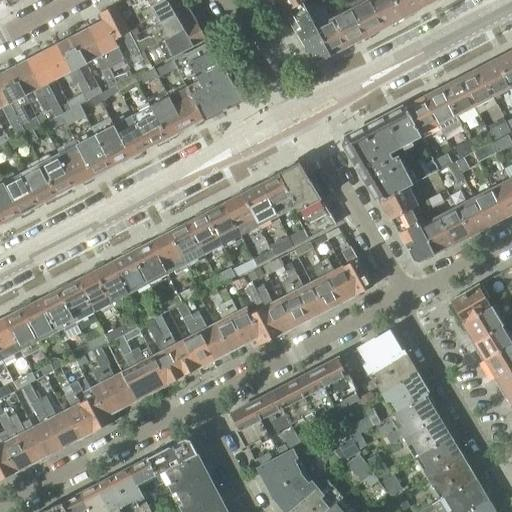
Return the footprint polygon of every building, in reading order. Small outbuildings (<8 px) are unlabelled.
[(125,0),(115,5),(123,21),(163,0),(125,0)] [(188,8),(182,0),(163,0),(123,21),(129,33),(131,38),(138,34),(134,27),(142,23),(141,21),(154,15),(158,24),(188,8)] [(275,0),(284,13),(302,3),(306,0),(275,0)] [(345,0),(350,8),(365,37),(384,28),(369,0),(345,0)] [(392,0),(369,0),(384,28),(402,18),(392,0)] [(392,0),(402,18),(421,8),(416,0),(392,0)] [(416,0),(421,8),(436,0),(416,0)] [(302,3),(284,13),(312,60),(318,62),(330,56),(314,27),(307,12),(302,3)] [(114,40),(122,36),(128,48),(127,48),(132,59),(131,59),(131,58),(125,62),(129,70),(132,77),(133,76),(147,69),(139,53),(135,45),(131,38),(129,33),(123,21),(115,5),(99,14),(102,21),(103,21),(114,40)] [(135,45),(139,53),(197,24),(188,8),(158,24),(149,28),(153,36),(135,45)] [(350,8),(332,17),(347,47),(365,37),(350,8)] [(332,17),(314,27),(330,56),(347,47),(332,17)] [(88,29),(108,68),(115,65),(108,52),(118,47),(114,40),(103,21),(102,21),(88,29)] [(147,69),(152,66),(170,57),(206,39),(197,24),(139,53),(147,69)] [(72,37),(86,64),(94,59),(101,72),(109,89),(115,86),(117,85),(114,78),(108,68),(88,29),(72,37)] [(77,84),(83,95),(86,101),(89,100),(97,96),(102,93),(100,90),(91,94),(85,81),(84,81),(78,68),(86,64),(72,37),(57,45),(77,84)] [(176,69),(186,87),(223,68),(208,42),(184,54),(184,55),(172,61),(176,69)] [(41,53),(55,80),(64,75),(70,88),(77,84),(57,45),(41,53)] [(511,51),(496,60),(510,89),(511,87),(511,51)] [(55,117),(60,115),(63,114),(54,97),(47,84),(55,80),(41,53),(26,61),(55,117)] [(152,66),(157,75),(158,78),(176,69),(172,61),(170,57),(152,66)] [(477,69),(492,98),(510,89),(496,60),(477,69)] [(40,125),(42,124),(55,117),(26,61),(11,69),(25,96),(32,92),(43,114),(36,117),(40,125)] [(133,76),(137,84),(137,85),(157,75),(152,66),(147,69),(133,76)] [(186,87),(204,121),(243,101),(223,68),(186,87)] [(0,74),(0,86),(24,133),(40,125),(36,117),(28,121),(21,107),(29,103),(25,96),(11,69),(0,74)] [(458,79),(473,108),(492,98),(477,69),(458,79)] [(114,78),(117,85),(132,77),(129,70),(114,78)] [(133,76),(132,77),(117,85),(115,86),(119,93),(137,84),(133,76)] [(458,79),(441,88),(455,117),(473,108),(458,79)] [(0,108),(2,108),(16,137),(23,134),(24,133),(0,86),(0,108)] [(119,93),(115,86),(109,89),(102,93),(97,96),(101,102),(119,93)] [(168,97),(184,129),(191,125),(195,126),(204,121),(186,87),(168,97)] [(455,117),(441,88),(423,97),(438,126),(455,117)] [(72,109),(79,105),(86,101),(83,95),(68,103),(71,110),(72,109)] [(89,100),(93,106),(101,102),(97,96),(89,100)] [(149,106),(167,140),(176,136),(177,132),(184,129),(168,97),(149,106)] [(405,107),(420,135),(438,126),(423,97),(405,107)] [(85,117),(79,105),(72,109),(78,120),(85,117)] [(131,116),(147,148),(154,144),(158,145),(167,140),(149,106),(131,116)] [(405,155),(406,155),(401,145),(420,135),(405,107),(385,117),(398,143),(399,146),(400,145),(405,155)] [(60,115),(55,117),(42,124),(46,132),(64,122),(60,115)] [(112,125),(130,160),(140,155),(141,151),(147,148),(131,116),(112,125)] [(385,117),(365,127),(380,153),(398,143),(385,117)] [(94,135),(110,167),(117,163),(121,164),(130,160),(112,125),(109,118),(90,128),(94,135)] [(485,132),(491,143),(507,135),(508,134),(510,133),(505,123),(503,120),(485,128),(486,131),(485,132)] [(42,124),(40,125),(24,133),(23,134),(26,140),(27,142),(31,139),(46,132),(42,124)] [(344,145),(356,165),(380,153),(365,127),(346,138),(344,145)] [(0,145),(4,143),(9,141),(5,134),(0,136),(0,145)] [(75,145),(93,179),(103,174),(104,170),(110,167),(94,135),(75,145)] [(491,143),(490,144),(495,152),(511,144),(507,135),(491,143)] [(481,137),(470,142),(474,150),(484,144),(481,137)] [(9,141),(4,143),(8,151),(17,146),(16,145),(13,139),(9,141)] [(356,165),(377,201),(407,186),(438,171),(433,162),(428,152),(421,156),(410,162),(406,155),(405,155),(400,145),(399,146),(398,143),(380,153),(356,165)] [(457,149),(461,159),(472,153),(473,152),(468,143),(457,149)] [(416,148),(421,156),(428,152),(424,144),(416,148)] [(490,144),(473,152),(472,153),(477,163),(496,154),(495,152),(490,144)] [(57,154),(74,186),(81,182),(84,184),(93,179),(75,145),(57,154)] [(461,159),(454,162),(460,173),(478,163),(477,163),(472,153),(461,159)] [(39,164),(57,198),(66,193),(67,189),(74,186),(57,154),(39,164)] [(438,171),(447,166),(451,164),(447,154),(433,162),(438,171)] [(277,174),(294,208),(297,212),(295,216),(302,229),(307,239),(335,225),(298,162),(277,174)] [(451,164),(447,166),(456,183),(464,179),(460,173),(454,162),(451,164)] [(21,173),(37,205),(44,202),(47,203),(57,198),(39,164),(21,173)] [(1,183),(19,217),(29,212),(30,209),(37,205),(21,173),(1,183)] [(267,182),(260,185),(276,217),(294,208),(277,174),(268,178),(267,182)] [(511,185),(508,179),(490,188),(506,217),(511,213),(511,185)] [(1,183),(0,183),(0,224),(4,222),(6,224),(19,217),(1,183)] [(250,188),(241,192),(258,226),(276,217),(260,185),(253,189),(250,188)] [(388,219),(410,208),(417,205),(407,186),(377,201),(378,202),(379,202),(388,219)] [(490,188),(473,197),(488,226),(506,217),(490,188)] [(230,201),(223,204),(240,236),(258,226),(241,192),(231,197),(230,201)] [(438,194),(428,199),(432,207),(442,202),(438,194)] [(473,197),(454,207),(469,236),(488,226),(473,197)] [(213,207),(204,212),(221,246),(240,236),(223,204),(216,208),(213,207)] [(417,205),(410,208),(417,222),(420,220),(420,213),(417,206),(418,205),(417,205)] [(454,207),(436,216),(451,245),(469,236),(454,207)] [(410,208),(388,219),(389,221),(392,219),(413,261),(418,262),(434,254),(419,225),(418,225),(417,222),(410,208)] [(193,220),(186,224),(203,255),(221,246),(204,212),(194,216),(193,220)] [(436,216),(419,225),(434,254),(451,245),(436,216)] [(176,226),(167,230),(185,265),(203,255),(186,224),(180,227),(176,226)] [(287,236),(286,236),(292,247),(301,242),(307,239),(302,229),(287,236)] [(337,229),(325,235),(328,239),(339,233),(337,229)] [(156,239),(149,243),(166,274),(185,265),(167,230),(157,235),(156,239)] [(328,239),(325,235),(313,241),(315,246),(328,239)] [(268,245),(271,250),(274,256),(292,247),(286,236),(268,245)] [(139,245),(130,250),(148,284),(166,274),(149,243),(143,246),(139,245)] [(347,263),(342,266),(356,295),(372,286),(349,248),(341,252),(347,263)] [(120,258),(113,262),(129,293),(148,284),(130,250),(121,254),(120,258)] [(271,250),(252,260),(255,266),(274,256),(271,250)] [(283,268),(288,279),(309,319),(325,311),(310,283),(302,287),(295,275),(296,275),(289,264),(285,255),(278,259),(283,268)] [(283,268),(278,259),(261,267),(266,277),(283,268)] [(326,259),(319,263),(340,303),(356,295),(342,266),(332,271),(326,259)] [(255,266),(252,260),(234,269),(237,275),(255,266)] [(103,264),(93,269),(111,303),(129,293),(113,262),(106,265),(103,264)] [(318,278),(310,283),(325,311),(340,303),(319,263),(312,267),(318,278)] [(83,277),(75,281),(92,313),(111,303),(93,269),(84,274),(83,277)] [(510,295),(511,293),(511,271),(510,269),(500,274),(510,295)] [(215,277),(214,277),(218,285),(234,277),(231,270),(215,277)] [(218,285),(214,277),(196,286),(200,294),(207,291),(214,287),(218,285)] [(287,295),(279,299),(294,327),(309,319),(288,279),(281,283),(287,295)] [(66,283),(57,288),(74,322),(92,313),(75,281),(69,284),(66,283)] [(253,304),(245,308),(263,343),(279,335),(255,289),(252,285),(245,288),(250,298),(253,304)] [(457,314),(462,323),(490,306),(493,304),(481,285),(478,287),(478,286),(459,297),(457,296),(452,300),(452,301),(450,302),(452,305),(450,307),(454,314),(457,314)] [(262,286),(255,289),(279,335),(294,327),(279,299),(270,303),(264,291),(262,286)] [(222,320),(214,324),(229,352),(244,344),(217,293),(214,287),(207,291),(215,307),(222,320)] [(46,296),(40,300),(56,332),(74,322),(57,288),(47,293),(46,296)] [(177,295),(178,297),(181,304),(183,303),(190,300),(191,300),(196,297),(192,288),(177,295)] [(224,289),(217,293),(244,344),(250,341),(253,348),(263,343),(245,308),(236,312),(230,300),(224,289)] [(159,307),(160,308),(163,314),(173,308),(178,306),(181,304),(178,297),(159,307)] [(29,302),(20,307),(38,341),(56,332),(40,300),(33,303),(29,302)] [(195,310),(190,300),(183,303),(189,313),(195,310)] [(183,303),(181,304),(178,306),(184,318),(185,318),(190,316),(189,313),(183,303)] [(469,334),(474,342),(501,325),(490,306),(462,323),(464,325),(462,328),(466,334),(469,334)] [(9,315),(3,319),(19,351),(38,341),(20,307),(11,312),(9,315)] [(142,317),(142,318),(145,323),(152,319),(160,315),(163,314),(160,308),(142,317)] [(190,316),(213,360),(229,352),(214,324),(205,328),(197,313),(196,311),(189,314),(190,316)] [(160,315),(152,319),(182,376),(197,368),(183,340),(174,344),(168,332),(160,315)] [(191,336),(183,340),(197,368),(213,360),(190,316),(185,318),(184,318),(182,319),(191,336)] [(128,322),(122,325),(127,333),(145,323),(142,318),(130,324),(128,322)] [(0,358),(1,360),(19,351),(3,319),(0,320),(0,358)] [(160,352),(152,356),(166,384),(182,376),(152,319),(145,323),(153,340),(154,340),(160,352)] [(103,335),(104,335),(108,343),(113,340),(121,336),(127,333),(122,325),(103,335)] [(477,352),(482,361),(511,343),(501,325),(474,342),(478,350),(477,352)] [(362,366),(366,373),(367,374),(373,371),(372,370),(400,353),(388,332),(374,342),(373,340),(357,350),(365,364),(362,366)] [(86,344),(90,352),(92,351),(100,347),(108,343),(104,335),(86,344)] [(129,368),(121,372),(136,400),(151,392),(130,352),(121,336),(113,340),(121,357),(123,356),(129,368)] [(491,371),(495,377),(511,367),(511,343),(482,361),(488,371),(491,371)] [(68,353),(69,356),(72,361),(90,352),(86,344),(68,353)] [(92,351),(100,368),(121,408),(136,400),(121,372),(112,377),(107,366),(109,365),(100,347),(92,351)] [(130,352),(151,392),(166,384),(152,356),(147,348),(139,352),(137,348),(130,352)] [(376,385),(381,394),(415,374),(403,353),(401,354),(400,353),(372,370),(373,371),(367,374),(366,373),(364,374),(372,387),(376,385)] [(344,356),(343,356),(337,359),(341,367),(347,364),(344,356)] [(59,361),(53,359),(48,362),(50,365),(53,371),(62,367),(59,361)] [(337,359),(316,370),(334,405),(337,411),(358,400),(341,367),(337,359)] [(67,364),(60,368),(64,376),(71,372),(67,364)] [(53,371),(50,365),(40,370),(43,376),(53,371)] [(498,388),(504,397),(511,391),(511,367),(495,377),(500,385),(498,388)] [(98,384),(90,388),(94,396),(95,395),(109,423),(118,418),(114,411),(121,408),(100,368),(92,372),(98,384)] [(316,370),(295,381),(311,412),(323,406),(325,409),(334,405),(316,370)] [(36,380),(32,374),(32,373),(14,382),(17,390),(26,386),(36,380)] [(389,399),(396,412),(427,393),(415,374),(381,394),(386,401),(389,399)] [(295,381),(273,392),(289,423),(302,417),(304,420),(313,416),(311,412),(295,381)] [(76,382),(69,386),(93,432),(109,423),(95,395),(94,396),(90,388),(82,393),(79,387),(76,382)] [(40,424),(32,428),(46,456),(63,448),(38,401),(33,392),(31,388),(29,385),(22,388),(24,391),(30,404),(40,424)] [(0,388),(0,398),(10,393),(6,386),(0,388)] [(71,407),(63,412),(77,440),(93,432),(69,386),(62,389),(65,395),(71,407)] [(273,392),(253,403),(271,437),(277,434),(278,434),(277,433),(276,430),(289,423),(273,392)] [(397,429),(402,437),(437,417),(431,408),(435,406),(427,393),(396,412),(393,414),(401,427),(397,429)] [(45,397),(38,401),(63,448),(77,440),(63,412),(55,416),(48,403),(45,397)] [(271,437),(253,403),(230,415),(245,446),(259,439),(261,442),(271,437)] [(2,411),(4,413),(30,464),(46,456),(32,428),(28,420),(20,425),(11,406),(2,411)] [(0,422),(4,431),(0,433),(0,441),(1,444),(2,444),(16,472),(30,464),(4,413),(0,415),(0,422)] [(368,418),(367,418),(372,426),(378,423),(373,414),(368,417),(368,418)] [(411,443),(418,456),(449,438),(437,417),(402,437),(407,445),(411,443)] [(346,430),(351,439),(358,434),(372,426),(367,418),(346,430)] [(278,434),(277,434),(279,437),(293,430),(291,426),(277,433),(278,434)] [(296,437),(300,444),(321,433),(318,426),(296,437)] [(351,439),(352,441),(357,450),(365,445),(358,434),(351,439)] [(422,471),(427,479),(461,458),(449,438),(418,456),(426,469),(422,471)] [(149,491),(153,489),(147,479),(196,453),(189,441),(188,441),(184,439),(127,468),(136,485),(138,484),(149,506),(147,507),(149,511),(158,511),(154,502),(155,502),(149,491)] [(313,448),(318,454),(327,447),(322,441),(313,448)] [(358,452),(357,450),(352,441),(335,451),(341,462),(358,452)] [(1,444),(0,444),(0,480),(16,472),(2,444),(1,444)] [(277,449),(280,456),(288,452),(284,445),(277,449)] [(327,447),(318,454),(323,460),(332,453),(327,447)] [(272,495),(299,473),(300,472),(293,460),(297,458),(292,449),(288,452),(280,456),(272,460),(257,468),(272,495)] [(166,483),(171,493),(207,475),(196,453),(147,479),(153,489),(166,483)] [(253,461),(257,468),(272,460),(269,453),(253,461)] [(378,480),(380,479),(391,473),(391,472),(395,470),(393,465),(382,470),(379,466),(381,464),(375,454),(364,461),(368,467),(373,473),(377,479),(378,480)] [(436,485),(444,498),(474,480),(461,458),(427,479),(432,487),(436,485)] [(373,473),(368,467),(358,475),(363,481),(373,473)] [(149,511),(147,507),(136,485),(127,468),(110,477),(125,504),(129,511),(149,511)] [(272,495),(285,511),(287,511),(317,488),(311,481),(308,483),(299,473),(272,495)] [(367,487),(377,479),(373,473),(363,481),(367,487)] [(391,500),(402,494),(391,473),(380,479),(391,500)] [(178,507),(180,511),(187,511),(218,496),(207,475),(171,493),(171,494),(175,493),(181,505),(178,507)] [(106,511),(119,511),(117,508),(125,504),(110,477),(93,486),(106,511)] [(466,511),(486,501),(474,480),(444,498),(431,506),(434,511),(466,511)] [(324,511),(335,504),(338,501),(323,483),(317,488),(287,511),(324,511)] [(106,511),(93,486),(79,493),(87,507),(86,508),(87,511),(106,511)] [(87,511),(86,508),(87,507),(79,493),(42,511),(87,511)] [(412,511),(402,494),(391,500),(395,507),(400,511),(412,511)] [(226,511),(218,496),(187,511),(226,511)] [(493,511),(486,501),(466,511),(493,511)]
